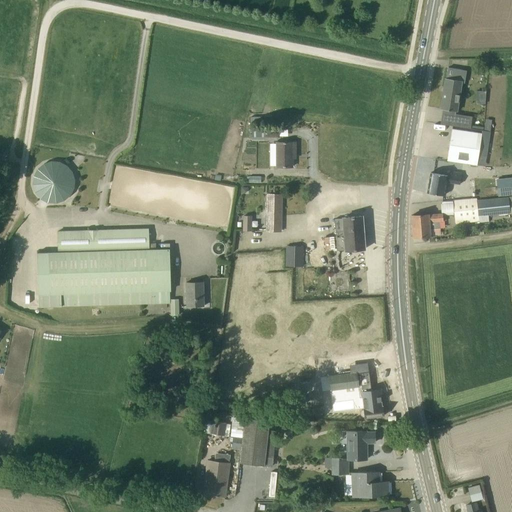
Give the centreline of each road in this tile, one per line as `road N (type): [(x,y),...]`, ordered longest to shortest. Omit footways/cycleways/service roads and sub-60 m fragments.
road 1 (track): [(4,233),(17,207),(42,41),(50,15),(63,5),(407,69)]
road 2 (primary): [(405,360),(398,205),(434,0)]
road 3 (unclassified): [(177,511),(0,478)]
road 4 (secondary): [(437,511),(405,360)]
